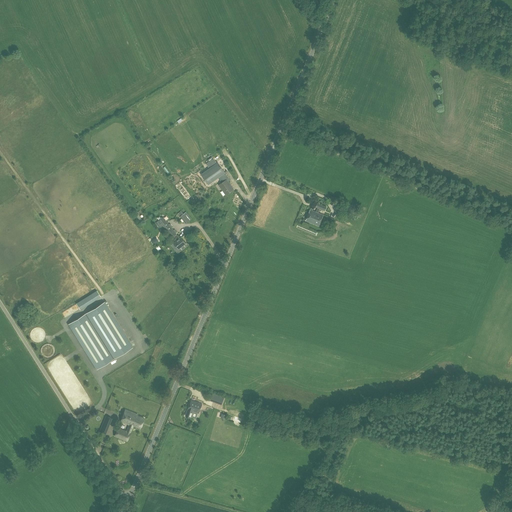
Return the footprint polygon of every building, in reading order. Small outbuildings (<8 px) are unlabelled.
[(219,185),(226,195),(234,190),(228,181),(230,180),(218,162),(201,174),(208,185),(218,178),(222,183),(219,185)] [(342,210),(348,213),(349,212),(351,213),(353,208),(351,208),(351,206),(345,204),(345,205),(342,204),(334,201),(332,206),(340,209),(342,210)] [(306,221),(319,226),(323,215),(318,213),(320,209),(325,211),(327,207),(317,203),(315,207),(318,208),(316,212),(310,210),(306,221)] [(187,217),(184,214),(180,217),(185,223),(189,220),(191,218),(189,215),(187,217)] [(158,221),(171,237),(176,233),(164,217),(158,221)] [(174,243),(178,249),(186,243),(181,237),(180,238),(177,234),(174,236),(177,240),(174,243)] [(100,296),(96,290),(76,303),(80,309),(100,296)] [(104,302),(68,324),(96,369),(132,347),(104,302)] [(48,357),(55,353),(52,346),(45,350),(48,357)] [(213,394),(211,400),(218,403),(220,396),(213,394)] [(188,409),(189,409),(188,412),(187,411),(186,416),(191,418),(193,411),(199,413),(202,404),(191,400),(188,409)] [(114,436),(127,441),(133,425),(140,428),(144,418),(137,415),(125,410),(121,420),(129,424),(126,431),(118,427),(114,436)] [(107,435),(112,432),(107,423),(103,425),(105,429),(104,430),(107,435)]
